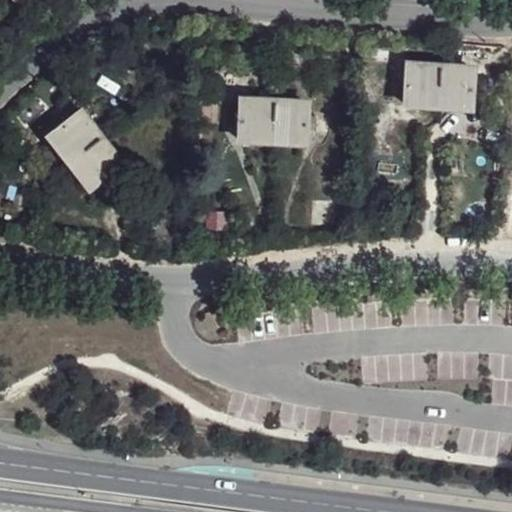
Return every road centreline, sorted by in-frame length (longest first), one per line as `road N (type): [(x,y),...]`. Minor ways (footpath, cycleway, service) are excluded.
road 1 (primary): [(387,511),(0,457)]
road 2 (primary): [(0,494),(134,511)]
